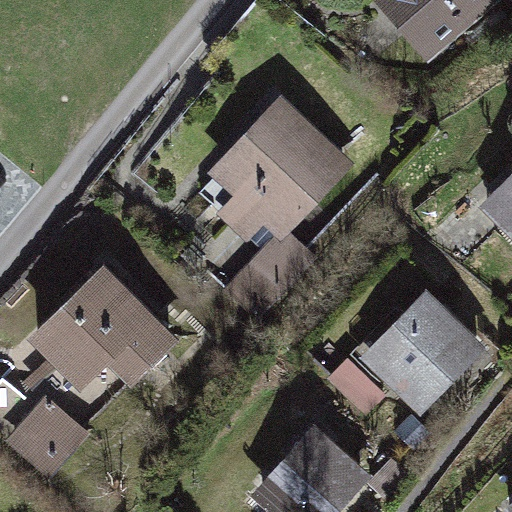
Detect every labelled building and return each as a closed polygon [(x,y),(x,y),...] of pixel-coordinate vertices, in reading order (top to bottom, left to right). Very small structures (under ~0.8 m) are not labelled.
[(483,0),(370,0),(369,1),(419,57),(483,0)] [(342,168),(281,108),(208,182),(269,242),(342,168)] [(511,183),(486,206),(511,235),(511,183)] [(179,343),(110,271),(35,343),(83,393),(108,369),(129,391),(179,343)] [(434,304),(367,359),(412,413),(478,358),(434,304)] [(33,398),(14,452),(71,472),(90,417),(33,398)] [(332,511),(363,482),(319,436),(250,501),(260,511),(332,511)]
